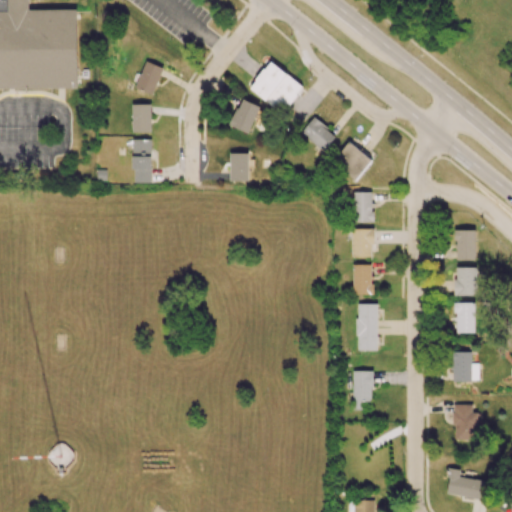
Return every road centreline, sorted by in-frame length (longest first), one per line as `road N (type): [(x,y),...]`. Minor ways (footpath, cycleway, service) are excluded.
road 1 (residential): [(415,506),(415,178),(425,147),(457,106)]
road 2 (primary): [(270,0),(511,195)]
road 3 (residential): [(211,189),(177,182),(153,191),(148,237),(162,250),(212,255),(232,222),(211,189)]
road 4 (primary): [(511,151),(328,0)]
road 5 (residential): [(192,183),(197,97),(268,0)]
